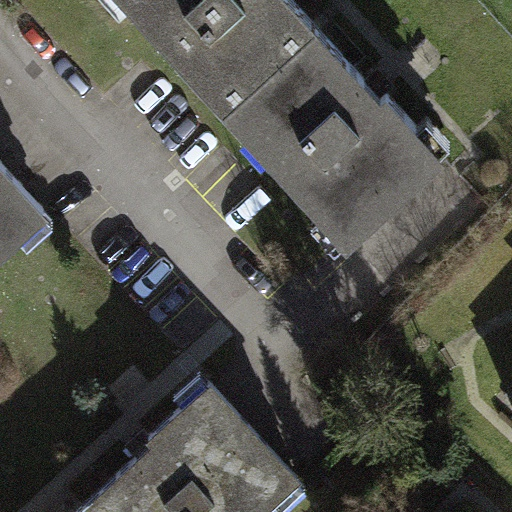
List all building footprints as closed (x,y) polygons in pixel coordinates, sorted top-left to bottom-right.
[(122,0),(219,105),(313,19),(296,0),(122,0)] [(355,64),(313,19),(219,105),(344,241),(357,230),(381,207),(406,184),(431,162),(443,150),(385,87),(380,91),(372,82),(355,64)] [(0,247),(47,204),(51,200),(40,189),(19,165),(0,144),(0,247)] [(145,444),(84,500),(94,511),(257,511),(303,471),(292,458),(269,433),(246,408),(223,383),(216,375),(211,370),(149,427),(155,434),(145,444)] [(94,511),(84,500),(70,511),(94,511)]
